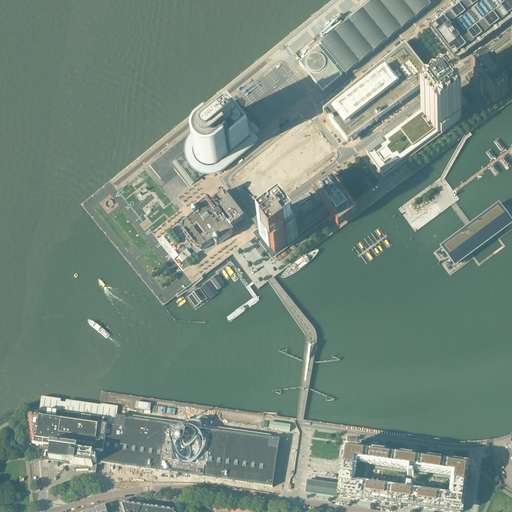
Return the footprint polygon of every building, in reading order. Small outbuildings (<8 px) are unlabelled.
[(318,48),(299,64),(316,86),(323,93),(342,78),(336,70),(335,69),(336,68),(336,69),(337,69),(337,68),(338,68),(338,67),(337,67),(338,66),(339,67),(346,75),(374,52),(429,6),(424,0),(372,0),(326,38),(321,42),(320,43),(322,46),(318,49),(318,48)] [(511,0),(461,0),(460,2),(489,38),(511,21),(511,0)] [(459,61),(489,38),(460,2),(431,25),(430,30),(454,60),(459,61)] [(471,76),(467,79),(472,87),(477,93),(479,95),(478,95),(483,101),(485,104),(486,105),(488,107),(492,104),(493,106),(507,96),(505,94),(511,89),(511,45),(510,47),(484,66),(471,76)] [(395,108),(430,82),(430,81),(431,81),(431,80),(430,79),(431,78),(426,72),(425,73),(406,48),(405,47),(404,47),(403,47),(403,48),(364,80),(352,89),(351,90),(345,95),(325,111),(324,112),(324,113),(324,114),(324,115),(328,121),(329,120),(345,141),(346,142),(347,142),(348,142),(349,142),(389,112),(395,108)] [(404,162),(405,163),(439,138),(446,133),(444,131),(461,119),(454,109),(453,109),(452,108),(451,106),(445,97),(422,114),(421,113),(381,143),(382,144),(380,145),(378,147),(377,146),(370,150),(371,152),(369,154),(367,155),(384,179),(400,167),(399,166),(404,162)] [(175,145),(150,166),(161,179),(161,178),(173,169),(175,167),(176,168),(190,186),(193,184),(194,183),(198,180),(202,177),(204,176),(208,172),(208,171),(207,170),(208,169),(208,167),(209,167),(210,167),(212,167),(213,166),(214,166),(216,165),(217,165),(218,164),(219,163),(228,156),(229,156),(229,157),(229,158),(230,158),(230,159),(231,159),(232,159),(232,158),(233,158),(233,157),(233,156),(232,155),(231,155),(231,154),(249,139),(235,122),(238,119),(226,104),(191,133),(177,144),(175,145)] [(309,124),(251,171),(273,198),(332,154),(309,124)] [(498,139),(494,142),(500,150),(504,148),(498,139)] [(490,150),(486,152),(491,160),(495,157),(490,150)] [(504,157),(500,159),(505,166),(509,163),(504,157)] [(493,164),(490,167),(495,174),(498,171),(493,164)] [(302,235),(329,215),(335,224),(338,229),(357,215),(354,211),(351,207),(347,202),(331,180),(313,193),(305,199),(304,199),(304,200),(299,203),(286,214),(282,217),(281,216),(259,233),(261,236),(259,237),(269,251),(271,250),(275,255),(286,247),(288,249),(299,240),(298,238),(302,235)] [(231,229),(244,219),(227,197),(225,194),(224,194),(224,193),(214,201),(214,200),(211,203),(208,199),(192,213),(191,213),(191,214),(192,215),(192,218),(188,222),(187,223),(183,226),(183,231),(184,233),(184,234),(188,239),(187,240),(186,241),(188,244),(189,244),(190,244),(191,243),(195,248),(196,248),(197,250),(202,251),(206,248),(213,243),(215,245),(216,246),(217,246),(234,233),(231,229)] [(112,204),(112,205),(113,205),(113,204),(112,201),(109,199),(105,201),(104,204),(106,208),(109,209),(113,207),(111,206),(109,207),(107,207),(105,205),(106,202),(109,201),(111,202),(112,204)] [(511,218),(500,203),(441,247),(454,266),(511,222),(511,218)] [(319,251),(320,249),(318,249),(310,253),(301,258),(294,263),(285,271),(283,274),(282,276),(285,277),(288,276),(299,270),(306,265),(314,258),(319,251)] [(185,251),(180,255),(185,261),(190,257),(185,251)] [(218,275),(210,281),(217,290),(218,290),(219,291),(224,286),(224,285),(225,284),(218,275)] [(209,282),(201,288),(209,298),(210,300),(218,294),(209,282)] [(207,299),(199,288),(188,297),(195,307),(207,299)] [(275,469),(278,450),(279,450),(280,440),(259,437),(193,428),(116,417),(116,421),(108,419),(101,464),(105,465),(110,465),(273,488),(275,469)] [(466,477),(468,467),(391,456),(346,450),(345,462),(341,487),(340,497),(443,511),(460,511),(461,505),(465,482),(465,476),(466,477)] [(74,486),(72,481),(63,483),(65,489),(74,486)] [(306,493),(315,495),(336,498),(336,497),(340,497),(341,487),(338,487),(338,486),(308,481),(308,482),(306,492),(306,493)]
